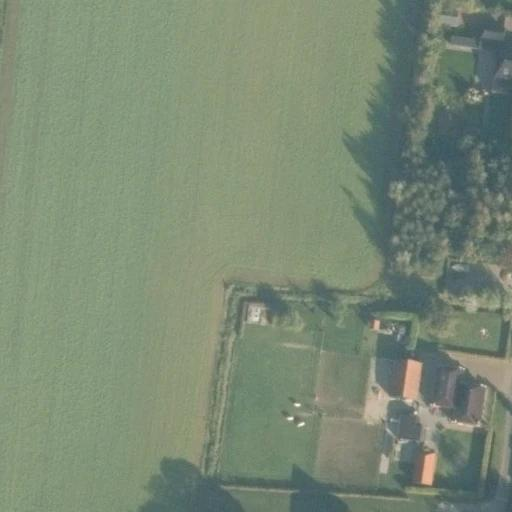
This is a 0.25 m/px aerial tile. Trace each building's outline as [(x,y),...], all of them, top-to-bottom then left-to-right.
[(479,52),(498,55),(492,94),(511,97),(511,86),(511,52),(503,51),(505,31),(482,28),(479,52)] [(492,170),(494,156),(482,154),(480,168),(492,170)] [(485,391),(463,388),(465,372),(436,368),(430,409),(455,412),(453,425),(479,429),(485,391)] [(369,398),(386,402),(390,386),(373,382),(369,398)] [(425,444),(426,430),(419,429),(420,419),(400,417),(397,440),(425,444)] [(431,487),(436,455),(417,453),(412,485),(431,487)]
